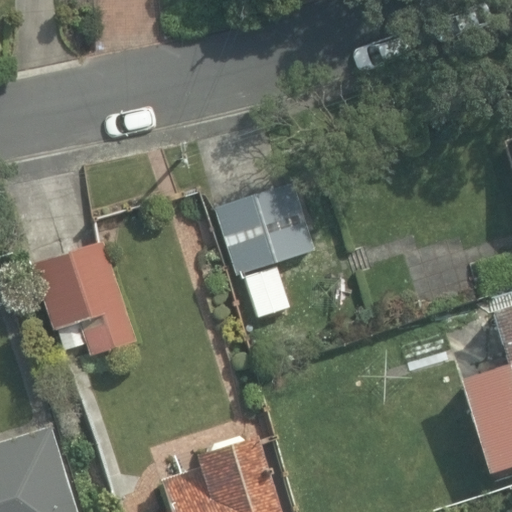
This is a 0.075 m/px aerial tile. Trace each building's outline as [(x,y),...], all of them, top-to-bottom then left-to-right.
[(305,56),(216,78),(225,117),(314,96),(305,56)] [(301,181),(215,208),(253,328),(296,315),(281,270),(325,256),(301,181)] [(143,385),(100,243),(15,268),(38,344),(78,332),(98,398),(143,385)] [(450,377),(480,468),(511,456),(511,303),(489,311),(505,359),(450,377)] [(0,511),(78,511),(54,438),(0,455),(0,511)] [(284,511),(266,454),(166,487),(174,511),(284,511)]
